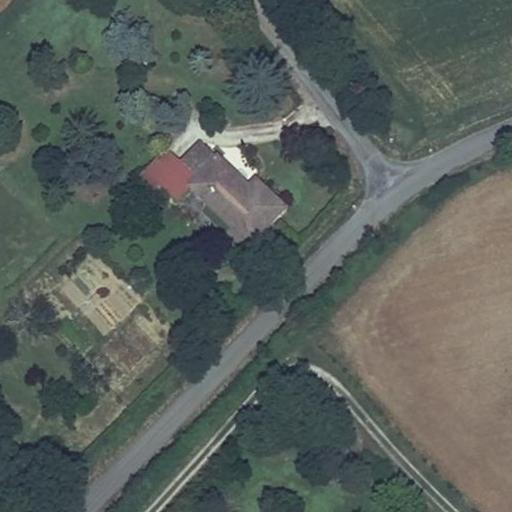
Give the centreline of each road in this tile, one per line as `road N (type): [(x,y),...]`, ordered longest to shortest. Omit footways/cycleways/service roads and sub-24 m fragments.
road 1 (tertiary): [(82,511),(331,240),(396,182)]
road 2 (unclassified): [(396,182),(251,0)]
road 3 (tertiary): [(396,182),(511,123)]
